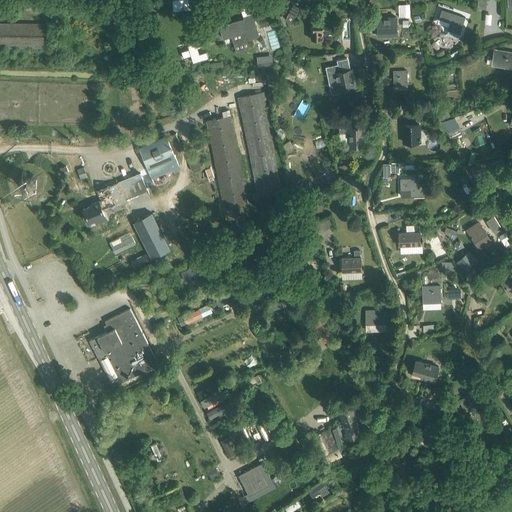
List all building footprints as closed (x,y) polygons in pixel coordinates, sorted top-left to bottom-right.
[(0,0),(0,10),(36,11),(36,1),(24,1),(23,1),(17,1),(16,1),(2,1),(2,0),(1,0),(1,1),(0,0)] [(477,0),(477,7),(486,8),(486,0),(477,0)] [(300,7),(294,4),(286,19),(292,22),(300,7)] [(466,17),(442,9),(439,18),(451,22),(448,30),(459,34),(466,17)] [(226,23),(227,23),(220,26),(223,35),(224,38),(232,35),(234,39),(235,42),(243,40),(254,36),(259,34),(253,13),(244,16),(245,18),(229,23),(229,22),(226,23)] [(397,17),(378,18),(378,31),(384,31),(384,30),(397,29),(397,17)] [(314,22),(311,22),(312,39),(324,38),(324,33),(332,32),(332,19),(314,19),(314,22)] [(50,23),(0,22),(0,46),(50,47),(50,23)] [(200,54),(196,42),(188,45),(194,63),(209,58),(207,52),(200,54)] [(511,66),(511,50),(494,48),(492,62),(511,66)] [(354,67),(333,72),(338,91),(358,86),(354,67)] [(408,71),(393,71),(394,84),(408,84),(408,71)] [(265,91),(238,96),(257,197),(282,191),(264,99),(267,99),(265,91)] [(207,119),(226,219),(250,214),(230,109),(223,110),(225,116),(207,119)] [(447,109),(442,111),(446,119),(450,117),(447,109)] [(419,124),(406,124),(406,143),(420,142),(419,124)] [(340,132),(348,132),(348,147),(366,146),(365,125),(348,126),(348,127),(340,127),(340,132)] [(459,125),(449,131),(453,138),(463,132),(459,125)] [(174,151),(167,135),(166,135),(140,147),(149,169),(138,174),(145,192),(171,181),(166,170),(179,165),(174,151)] [(205,167),(200,156),(185,163),(190,174),(205,167)] [(347,170),(350,164),(343,161),(340,167),(342,167),(340,171),(344,173),(346,169),(347,170)] [(67,166),(60,169),(62,174),(69,171),(67,166)] [(87,175),(84,167),(78,169),(81,178),(87,175)] [(37,179),(33,174),(26,173),(21,177),(20,184),(24,189),(31,190),(36,186),(37,179)] [(140,194),(145,192),(138,174),(118,182),(99,190),(102,198),(89,203),(90,205),(84,208),(85,210),(89,222),(93,220),(95,224),(106,220),(104,216),(105,215),(103,208),(125,199),(126,199),(127,200),(140,194)] [(488,185),(500,189),(503,181),(487,176),(485,183),(488,184),(488,185)] [(418,178),(401,178),(401,193),(409,192),(410,196),(425,196),(425,185),(423,185),(423,178),(418,178)] [(460,200),(466,197),(460,188),(455,191),(460,200)] [(139,222),(154,259),(173,252),(158,215),(139,222)] [(493,231),(500,226),(493,216),(487,220),(493,231)] [(334,229),(329,218),(313,226),(318,236),(334,229)] [(493,241),(479,220),(466,229),(480,250),(493,241)] [(415,225),(415,231),(398,232),(401,245),(411,245),(412,249),(421,249),(421,244),(420,225),(415,225)] [(446,227),(444,233),(450,236),(453,229),(446,227)] [(289,233),(296,244),(302,240),(298,234),(300,233),(297,228),(289,233)] [(505,242),(510,239),(506,233),(501,236),(505,242)] [(120,249),(123,255),(143,245),(140,239),(120,249)] [(342,256),(343,271),(363,270),(362,255),(361,256),(361,249),(355,249),(355,255),(342,256)] [(149,252),(137,257),(141,266),(153,261),(149,252)] [(459,261),(465,270),(469,267),(469,266),(472,264),(471,263),(475,260),(471,255),(467,257),(467,256),(459,261)] [(207,271),(212,268),(209,261),(203,264),(207,271)] [(442,266),(445,266),(445,273),(456,273),(456,268),(453,268),(453,262),(442,262),(442,266)] [(511,295),(511,267),(509,263),(495,273),(510,297),(511,295)] [(182,272),(187,281),(203,273),(198,264),(182,272)] [(266,277),(276,289),(280,285),(270,273),(266,277)] [(441,285),(422,285),(423,302),(441,302),(441,285)] [(461,297),(461,287),(448,288),(448,298),(461,297)] [(215,301),(219,307),(239,297),(235,288),(229,291),(230,294),(215,301)] [(269,303),(271,310),(293,303),(291,297),(269,303)] [(183,316),(187,323),(210,312),(207,305),(183,316)] [(98,335),(90,340),(98,356),(99,356),(114,385),(113,385),(113,386),(151,368),(153,366),(157,374),(162,371),(155,357),(130,307),(106,320),(107,324),(109,323),(112,329),(110,330),(98,336),(98,335)] [(388,309),(368,309),(369,324),(388,323),(388,309)] [(182,325),(187,323),(183,316),(183,314),(178,317),(182,325)] [(337,336),(328,318),(316,325),(322,336),(315,339),(321,350),(327,346),(325,342),(337,336)] [(276,362),(277,365),(279,369),(300,359),(297,352),(276,362)] [(412,373),(413,373),(414,370),(423,372),(422,375),(435,379),(439,366),(416,360),(412,373)] [(456,388),(463,385),(460,379),(453,382),(456,388)] [(200,401),(204,408),(225,396),(221,389),(200,401)] [(482,402),(478,391),(459,398),(466,415),(472,413),(469,407),(482,402)] [(224,402),(207,411),(211,418),(228,408),(224,402)] [(353,407),(340,411),(346,432),(345,432),(347,440),(358,437),(356,430),(359,429),(353,407)] [(438,429),(439,425),(428,420),(422,433),(427,435),(424,443),(437,448),(440,440),(437,439),(441,430),(438,429)] [(332,428),(336,444),(342,443),(338,427),(332,428)] [(330,453),(331,457),(337,454),(335,451),(338,450),(329,430),(324,432),(332,452),(330,453)] [(304,435),(299,438),(307,453),(313,450),(304,435)] [(227,438),(220,441),(229,458),(235,454),(227,438)] [(155,453),(150,455),(153,463),(164,458),(156,442),(151,444),(155,453)] [(208,470),(212,479),(220,474),(216,465),(208,470)] [(259,466),(241,475),(251,495),(269,486),(259,466)] [(322,497),(329,492),(326,488),(335,483),(330,476),(308,491),(313,498),(320,493),(322,497)] [(339,491),(336,486),(331,490),(334,494),(339,491)] [(286,507),(288,511),(289,511),(303,504),(300,498),(286,507)]
